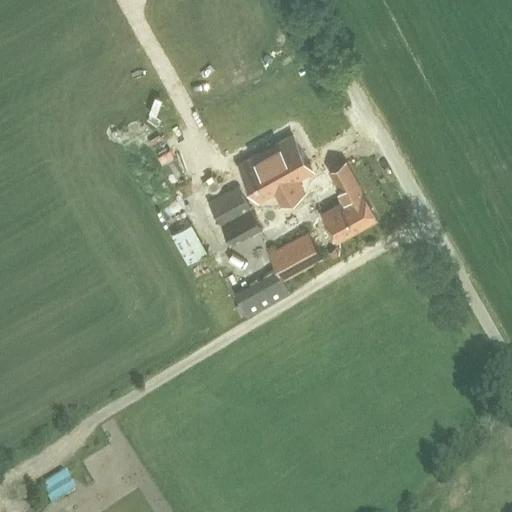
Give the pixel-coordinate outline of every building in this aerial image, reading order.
[(275,56),(286,50),(276,33),(265,39),(275,56)] [(294,134),(279,142),(283,149),(260,161),(256,154),(241,163),(260,198),(275,190),(282,203),(305,190),(298,177),(313,169),(294,134)] [(352,196),(367,191),(354,156),(339,161),(347,183),(352,196)] [(347,241),(387,220),(375,198),(335,219),(347,241)] [(196,263),(216,253),(201,221),(180,231),(196,263)] [(283,260),(293,281),(334,261),(324,240),(283,260)] [(284,276),(245,296),(254,313),(292,292),(284,276)]
